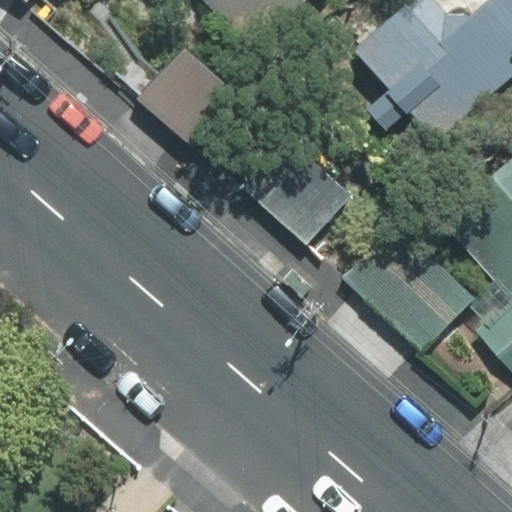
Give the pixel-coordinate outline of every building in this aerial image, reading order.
[(300,0),(221,0),(259,39),(300,0)] [(409,0),(359,44),(417,110),(447,84),(470,110),(511,73),(511,0),(495,0),(447,43),(409,0)] [(239,93),(188,47),(148,91),(199,136),(239,93)] [(347,191),(295,146),(257,189),(309,235),(347,191)] [(511,161),(449,216),(511,288),(511,306),(509,309),(511,313),(511,161)] [(474,297),(403,229),(354,281),(425,348),(474,297)]
